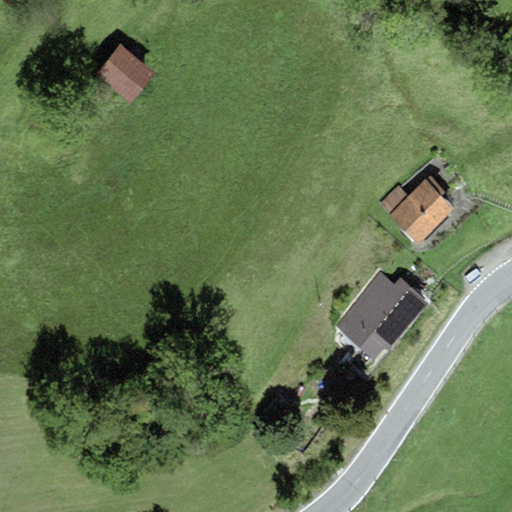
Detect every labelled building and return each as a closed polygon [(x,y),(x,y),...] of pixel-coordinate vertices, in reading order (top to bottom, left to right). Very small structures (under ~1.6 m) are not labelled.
[(32,0),(7,0),(25,11),(32,0)] [(126,45),(102,75),(138,103),(162,73),(126,45)] [(414,198),(444,228),(464,208),(433,178),(414,198)] [(444,228),(414,198),(401,185),(383,203),(427,246),(444,228)] [(398,286),(387,277),(355,316),(400,352),(439,304),(405,277),(398,286)]
